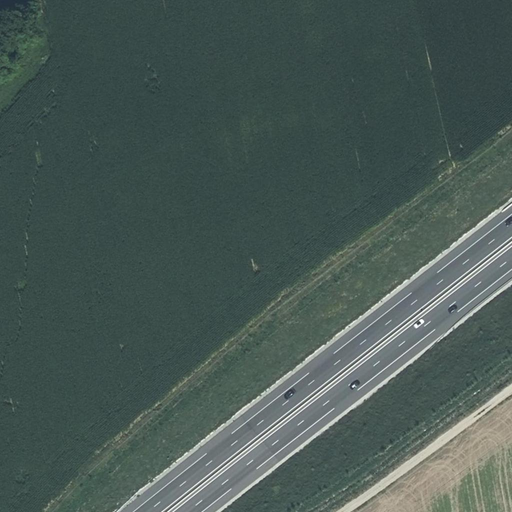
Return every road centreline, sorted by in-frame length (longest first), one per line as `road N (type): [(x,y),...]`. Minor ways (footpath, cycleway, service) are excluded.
road 1 (motorway): [(511,222),(145,511)]
road 2 (motorway): [(184,511),(511,255)]
road 3 (track): [(511,388),(343,511)]
